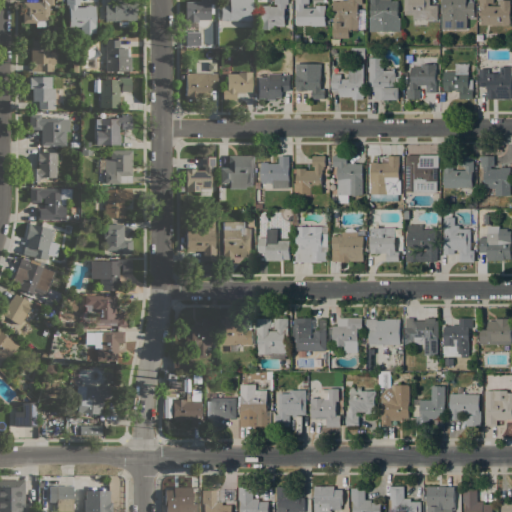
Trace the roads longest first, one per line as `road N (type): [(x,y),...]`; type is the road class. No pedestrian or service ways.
road 1 (tertiary): [(142,511),(142,412),(159,290),(159,0)]
road 2 (tertiary): [(511,455),(0,455)]
road 3 (residential): [(511,290),(159,290)]
road 4 (residential): [(511,128),(160,128)]
road 5 (residential): [(0,207),(1,0)]
